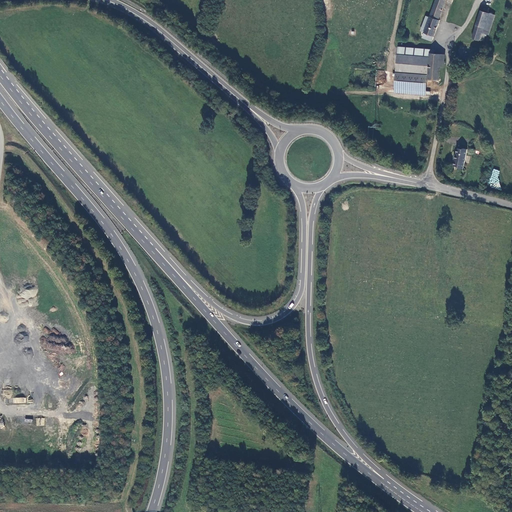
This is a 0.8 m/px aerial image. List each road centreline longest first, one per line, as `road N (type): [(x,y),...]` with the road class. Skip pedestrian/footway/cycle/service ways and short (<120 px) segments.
road 1 (trunk): [(150,511),(168,417),(149,305),(101,220),(0,99)]
road 2 (trunk): [(383,484),(289,402),(153,249)]
road 3 (track): [(400,0),(379,91),(305,100),(261,80),(208,37),(211,0)]
road 4 (trunk): [(383,484),(327,409),(311,361),(309,256),(322,187)]
road 5 (trunk): [(296,187),(304,225),(301,293),(274,319),(253,322),(222,310),(153,249)]
road 6 (trunk): [(153,249),(0,74)]
road 7 (tertiary): [(108,0),(149,22),(247,105)]
road 8 (tertiary): [(389,177),(511,204)]
